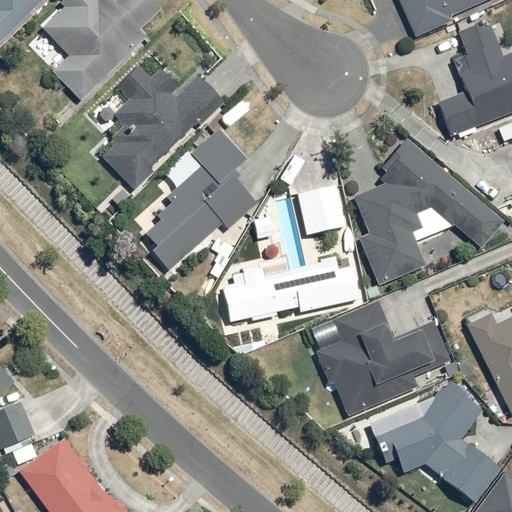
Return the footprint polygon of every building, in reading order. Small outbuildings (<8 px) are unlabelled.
[(0,0),(0,46),(46,0),(0,0)] [(55,74),(84,101),(146,36),(144,34),(165,11),(153,0),(120,0),(117,4),(112,0),(63,0),(61,2),(67,8),(44,32),(71,58),(55,74)] [(399,0),(415,38),(453,23),(450,13),(483,0),(399,0)] [(441,106),(453,136),(511,113),(511,57),(504,61),(490,25),(461,37),(467,54),(455,58),(469,95),(441,106)] [(138,190),(223,105),(198,76),(182,93),(162,73),(153,82),(139,68),(118,89),(132,103),(121,115),(136,130),(107,158),(138,190)] [(511,138),(511,121),(497,126),(502,141),(511,138)] [(235,173),(248,162),(222,129),(164,175),(177,191),(170,196),(175,203),(161,214),(166,221),(148,235),(159,250),(154,253),(170,274),(259,204),(235,173)] [(361,240),(382,287),(478,243),(485,248),(506,224),(410,143),(381,169),(389,187),(357,201),(372,236),(361,240)] [(300,196),(309,237),(347,229),(339,188),(300,196)] [(273,217),(256,220),(260,241),(277,238),(273,217)] [(361,301),(355,266),(341,270),(339,256),(323,257),(323,264),(267,274),(266,267),(235,272),(237,286),(225,288),(232,324),(361,301)] [(337,388),(348,415),(418,389),(413,376),(449,362),(435,324),(393,340),(379,305),(336,321),(345,346),(320,355),(333,389),(337,388)] [(495,316),(473,327),(470,328),(511,414),(511,318),(499,325),(495,316)] [(0,395),(11,386),(0,372),(0,395)] [(449,389),(374,426),(388,464),(399,460),(405,474),(428,464),(475,503),(502,471),(462,441),(480,413),(449,389)] [(0,414),(0,442),(2,447),(31,433),(20,406),(0,414)] [(17,466),(56,511),(132,511),(68,435),(43,456),(30,440),(14,453),(22,462),(17,466)] [(511,511),(511,480),(508,477),(480,511),(511,511)]
